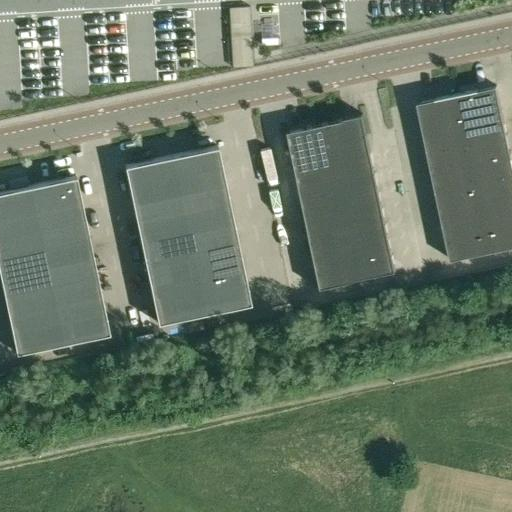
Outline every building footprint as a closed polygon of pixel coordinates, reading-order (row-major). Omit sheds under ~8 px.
[(458,94),(467,141),(506,133),(497,86),(458,94)] [(458,94),(419,102),(428,149),(467,141),(458,94)] [(362,114),(323,122),(332,161),(371,153),(362,114)] [(323,122),(284,130),(293,169),(332,161),(323,122)] [(506,133),(467,141),(471,160),(510,152),(506,133)] [(467,141),(428,149),(432,168),(471,160),(467,141)] [(218,145),(171,154),(177,186),(224,176),(218,145)] [(511,161),(510,152),(471,160),(475,180),(511,172),(511,161)] [(371,153),(332,161),(336,180),(375,172),(371,153)] [(171,154),(124,164),(130,196),(177,186),(171,154)] [(471,160),(432,168),(436,188),(475,180),(471,160)] [(332,161),(293,169),(297,189),(336,180),(332,161)] [(375,172),(336,180),(340,200),(379,192),(375,172)] [(511,172),(475,180),(479,199),(511,192),(511,172)] [(76,174),(29,184),(36,216),(83,206),(76,174)] [(224,176),(177,186),(184,218),(231,208),(224,176)] [(336,180),(297,189),(301,208),(340,200),(336,180)] [(475,180),(436,188),(440,207),(479,199),(475,180)] [(29,184),(0,190),(0,223),(36,216),(29,184)] [(177,186),(130,196),(137,228),(184,218),(177,186)] [(379,192),(340,200),(343,216),(382,208),(379,192)] [(511,192),(479,199),(482,215),(511,208),(511,192)] [(479,199),(440,207),(443,222),(482,215),(479,199)] [(340,200),(301,208),(304,224),(343,216),(340,200)] [(83,206),(36,216),(43,248),(90,238),(83,206)] [(231,208),(184,218),(191,250),(238,240),(231,208)] [(382,208),(343,216),(346,232),(385,223),(382,208)] [(511,208),(482,215),(485,230),(511,224),(511,208)] [(482,215),(443,222),(447,238),(485,230),(482,215)] [(36,216),(0,223),(0,256),(43,248),(36,216)] [(343,216),(304,224),(307,240),(346,232),(343,216)] [(184,218),(137,228),(144,260),(191,250),(184,218)] [(385,223),(346,232),(350,247),(389,239),(385,223)] [(511,224),(485,230),(489,250),(511,244),(511,224)] [(485,230),(447,238),(451,257),(489,250),(485,230)] [(346,232),(307,240),(310,256),(350,247),(346,232)] [(90,238),(43,248),(49,279),(96,269),(90,238)] [(389,239),(350,247),(353,263),(392,255),(389,239)] [(238,240),(191,250),(197,281),(244,271),(238,240)] [(350,247),(310,256),(314,271),(353,263),(350,247)] [(43,248),(0,256),(0,279),(2,289),(49,279),(43,248)] [(191,250),(144,260),(150,291),(197,281),(191,250)] [(392,255),(353,263),(356,279),(395,270),(392,255)] [(353,263),(314,271),(317,287),(356,279),(353,263)] [(96,269),(49,279),(56,311),(103,301),(96,269)] [(197,281),(204,313),(251,303),(244,271),(197,281)] [(49,279),(2,289),(9,321),(56,311),(49,279)] [(150,291),(157,323),(204,313),(197,281),(150,291)] [(56,311),(63,343),(110,333),(103,301),(56,311)] [(9,321),(15,353),(63,343),(56,311),(9,321)]
